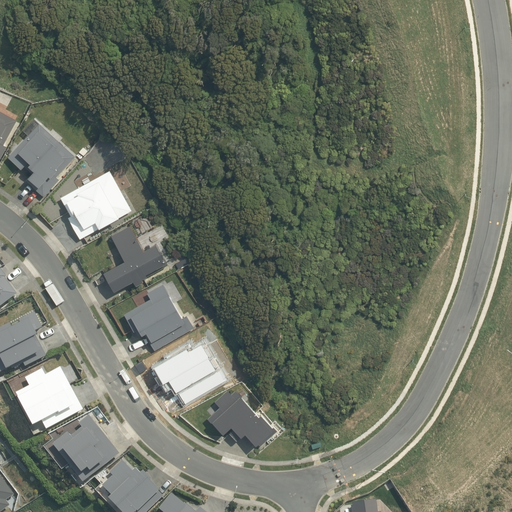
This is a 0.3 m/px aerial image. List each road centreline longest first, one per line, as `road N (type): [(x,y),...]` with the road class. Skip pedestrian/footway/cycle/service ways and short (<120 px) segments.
road 1 (residential): [(299,483),(361,461),(397,433),(428,389),(468,301),(497,158),(489,0)]
road 2 (residential): [(0,214),(46,260),(151,434),(206,468),(299,483)]
